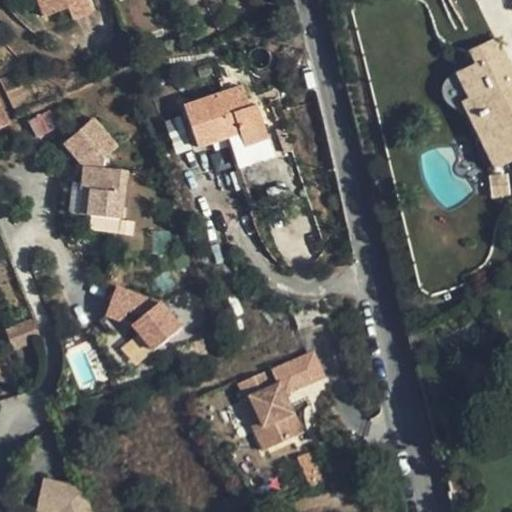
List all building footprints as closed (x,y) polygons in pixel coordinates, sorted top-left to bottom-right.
[(33,0),(42,24),(68,15),(72,28),(93,21),(85,0),(33,0)] [(455,73),(466,97),(470,96),(476,110),(473,112),(487,143),(498,139),(507,156),(511,153),(511,93),(502,72),(508,68),(494,39),(469,51),(474,63),(455,73)] [(195,148),(224,138),(237,132),(243,147),(230,152),(255,219),(293,204),(255,104),(244,108),(236,87),(180,108),(195,148)] [(490,170),(509,161),(507,156),(498,139),(487,143),(473,112),(476,110),(470,96),(466,97),(459,101),(490,170)] [(0,129),(10,125),(0,101),(0,129)] [(125,146),(99,116),(72,140),(92,163),(89,189),(84,188),(81,211),(120,215),(124,174),(112,173),(114,155),(125,146)] [(237,132),(224,138),(230,152),(243,147),(237,132)] [(123,323),(126,313),(142,319),(133,327),(155,352),(181,329),(160,305),(115,289),(105,317),(123,323)] [(126,313),(123,323),(133,327),(142,319),(126,313)] [(34,317),(7,327),(15,350),(43,340),(34,317)] [(237,382),(244,397),(252,393),(266,422),(254,428),(265,449),(306,428),(279,378),(273,381),(266,368),(237,382)] [(252,393),(244,397),(239,399),(254,428),(266,422),(252,393)] [(90,511),(82,487),(49,481),(43,511),(90,511)]
